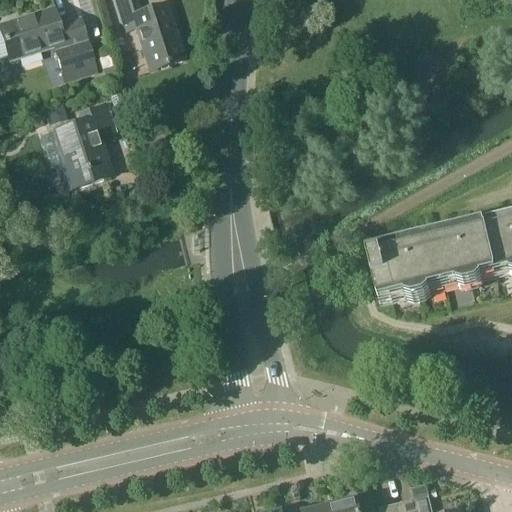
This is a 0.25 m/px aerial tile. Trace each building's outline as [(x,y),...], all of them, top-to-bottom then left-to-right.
[(142,16),(136,0),(114,0),(125,33),(137,29),(150,73),(185,62),(167,8),(142,16)] [(1,32),(0,32),(0,61),(10,59),(11,62),(53,49),(64,86),(98,75),(86,39),(81,22),(80,22),(58,29),(53,12),(0,29),(1,32)] [(52,126),(67,121),(62,106),(47,111),(52,126)] [(107,109),(81,117),(84,125),(54,134),(67,175),(60,177),(64,192),(91,183),(92,185),(111,179),(99,139),(114,134),(107,109)] [(172,162),(166,144),(149,150),(154,168),(172,162)] [(371,260),(369,260),(371,266),(381,306),(511,274),(511,225),(499,228),(491,230),(480,233),(471,235),(448,241),(439,243),(428,246),(419,248),(395,254),(371,260)] [(426,487),(411,491),(414,502),(416,501),(418,511),(432,511),(429,498),(426,487)] [(359,511),(357,501),(330,508),(330,511),(359,511)] [(414,502),(404,504),(405,511),(418,511),(416,501),(414,502)]
